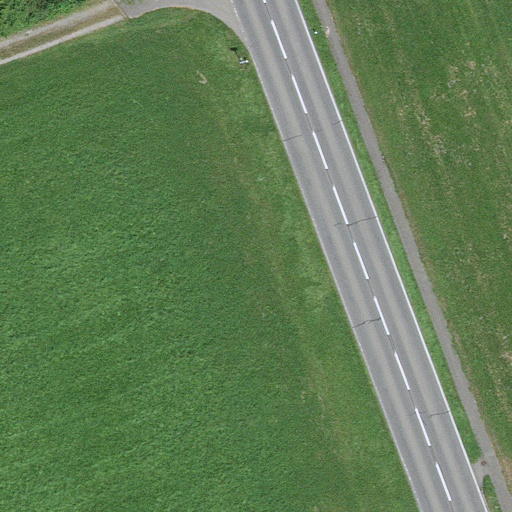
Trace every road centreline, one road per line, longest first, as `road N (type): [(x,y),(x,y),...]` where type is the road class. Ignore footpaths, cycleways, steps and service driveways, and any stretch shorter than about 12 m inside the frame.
road 1 (primary): [(455,511),(265,0)]
road 2 (track): [(0,48),(130,0)]
